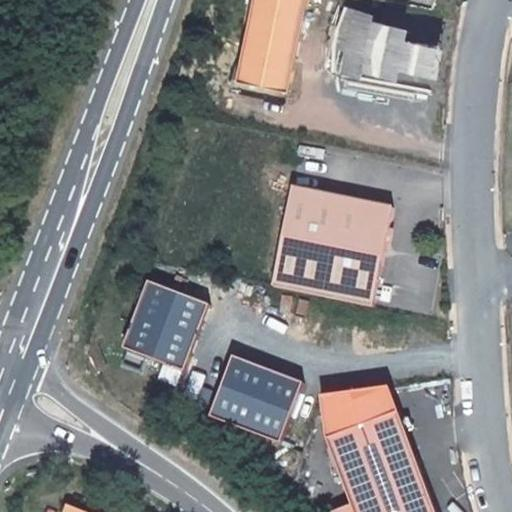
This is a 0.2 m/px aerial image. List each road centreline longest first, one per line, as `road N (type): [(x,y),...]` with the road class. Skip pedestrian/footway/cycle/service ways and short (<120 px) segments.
road 1 (residential): [(496,0),(470,129),(497,483),(508,511)]
road 2 (primary): [(5,380),(152,0)]
road 3 (tertiary): [(5,380),(212,511)]
